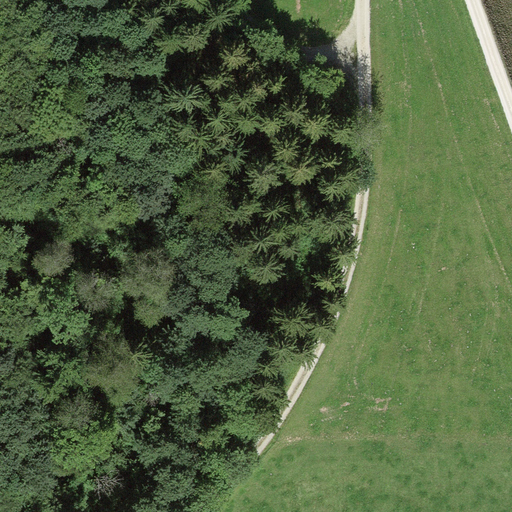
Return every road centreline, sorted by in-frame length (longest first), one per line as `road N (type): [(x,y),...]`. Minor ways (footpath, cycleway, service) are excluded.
road 1 (track): [(363,14),(367,211),(332,343),(210,511)]
road 2 (track): [(362,0),(363,14),(300,65),(236,0)]
